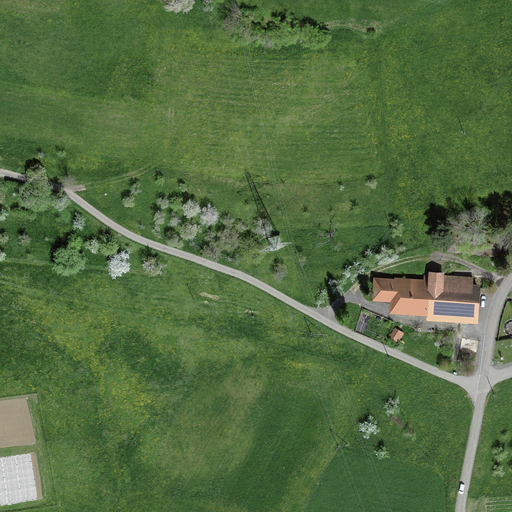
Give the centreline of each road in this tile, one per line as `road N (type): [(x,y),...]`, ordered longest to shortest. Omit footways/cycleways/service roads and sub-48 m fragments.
road 1 (unclassified): [(481,389),(352,335),(244,276),(146,242),(50,184),(0,172)]
road 2 (track): [(321,319),(371,273),(411,258),(448,256),(508,282)]
road 3 (unclassified): [(460,511),(481,389)]
